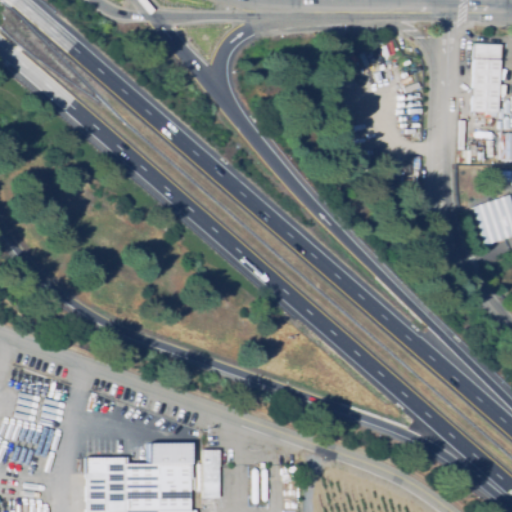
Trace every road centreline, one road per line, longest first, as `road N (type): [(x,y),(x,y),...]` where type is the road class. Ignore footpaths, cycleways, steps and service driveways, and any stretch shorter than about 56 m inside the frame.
road 1 (motorway): [(13,59),(511,486)]
road 2 (motorway): [(511,427),(16,2)]
road 3 (motorway): [(0,221),(64,297),(110,324),(397,431),(511,502)]
road 4 (residential): [(443,511),(370,466),(0,331)]
road 5 (motorway): [(511,411),(224,104)]
road 6 (residential): [(447,11),(443,170),(451,229),(467,268),(511,325)]
road 7 (secondary): [(151,16),(290,14)]
road 8 (motorway): [(224,104),(218,57),(229,39),(290,14)]
road 9 (secondary): [(447,11),(321,13)]
